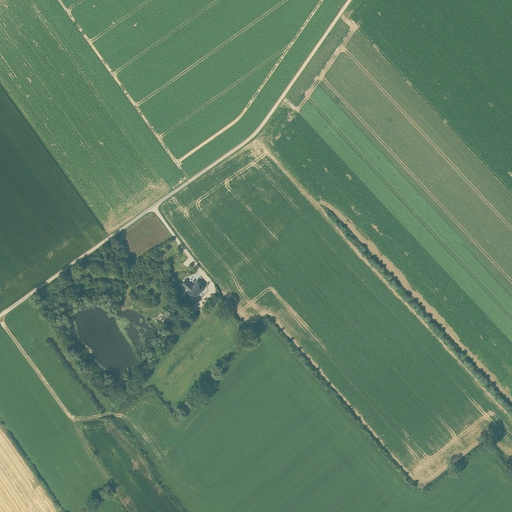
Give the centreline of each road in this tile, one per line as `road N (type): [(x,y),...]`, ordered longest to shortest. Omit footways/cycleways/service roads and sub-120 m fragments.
road 1 (unclassified): [(349,0),(257,132),(0,315)]
road 2 (track): [(120,415),(70,417),(0,320)]
